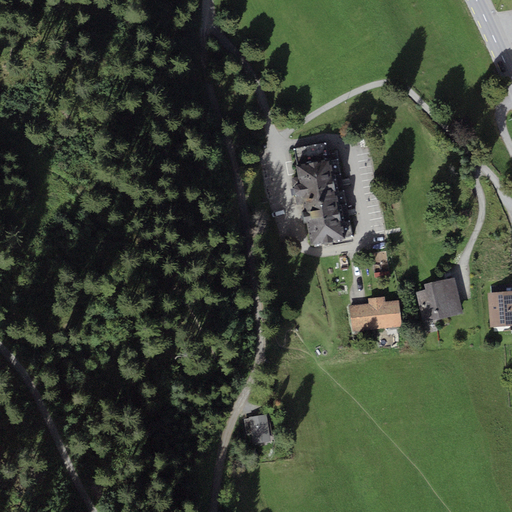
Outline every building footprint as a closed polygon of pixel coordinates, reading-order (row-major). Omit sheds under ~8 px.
[(327,143),(294,149),(311,244),(352,237),(337,153),(329,155),(327,143)] [(426,290),(417,292),(424,322),(463,313),(455,277),(425,284),(426,290)] [(511,290),(488,293),(491,327),(511,325),(511,290)] [(370,303),(349,305),(352,331),(402,326),(399,300),(385,301),(385,296),(369,298),(370,303)] [(267,415),(243,419),(247,435),(252,434),(254,444),(272,441),(267,415)]
